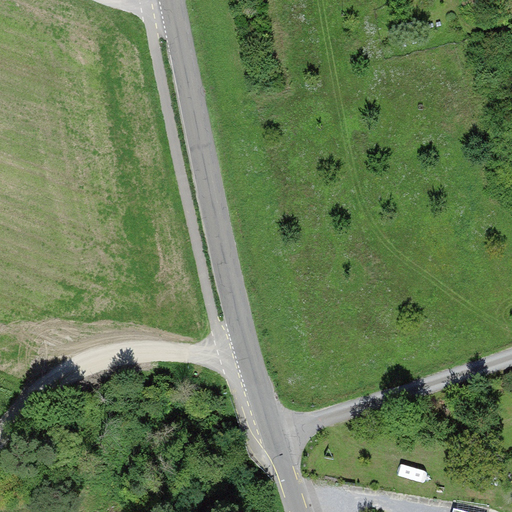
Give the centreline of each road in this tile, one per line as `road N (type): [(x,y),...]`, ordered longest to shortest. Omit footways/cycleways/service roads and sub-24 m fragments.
road 1 (tertiary): [(299,511),(247,348),(174,0)]
road 2 (track): [(0,432),(37,393),(88,362),(146,350),(219,355),(247,348)]
road 3 (track): [(511,355),(274,435)]
